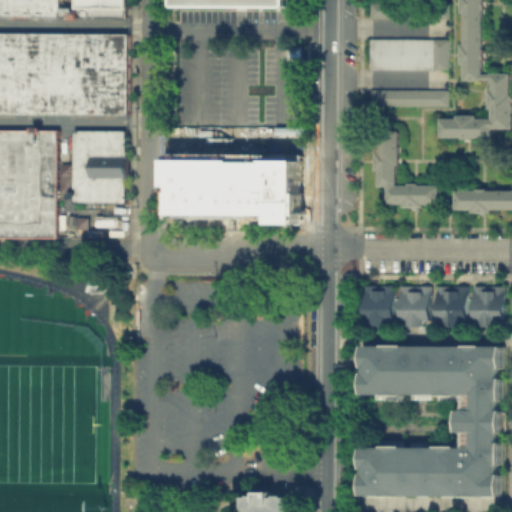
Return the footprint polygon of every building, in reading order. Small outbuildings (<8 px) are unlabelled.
[(0,0),(132,0),(132,10),(129,10),(129,17),(0,17),(0,128),(61,128),(61,236),(0,235),(0,0)] [(483,0),(483,72),(511,72),(511,127),(493,127),(493,136),(440,136),(441,117),(492,117),(492,79),(464,79),(464,0),(483,0)] [(369,1),(449,1),(449,17),(369,17),(369,1)] [(0,31),(131,31),(131,111),(0,111),(0,31)] [(369,37),(449,38),(449,69),(369,68),(369,37)] [(369,88),(449,89),(448,105),(369,104),(369,88)] [(75,128),(126,128),(126,202),(75,202),(75,128)] [(378,130),(398,130),(398,183),(440,183),(440,202),(387,202),(387,185),(378,185),(378,130)] [(304,219),(304,154),(173,154),(173,179),(180,179),(180,208),(277,208),(277,219),(304,219)] [(455,189),(511,189),(511,208),(455,208),(455,189)] [(372,289),(398,289),(398,328),(372,328),(372,289)] [(407,289),(431,289),(431,329),(407,329),(407,289)] [(441,289),(470,289),(470,329),(441,329),(441,289)] [(478,289),(505,289),(505,331),(478,331),(478,289)] [(370,352),(505,352),(505,497),(370,497),(370,454),(470,454),(470,401),(370,401),(370,352)] [(248,511),(249,495),(298,496),(298,511),(248,511)]
